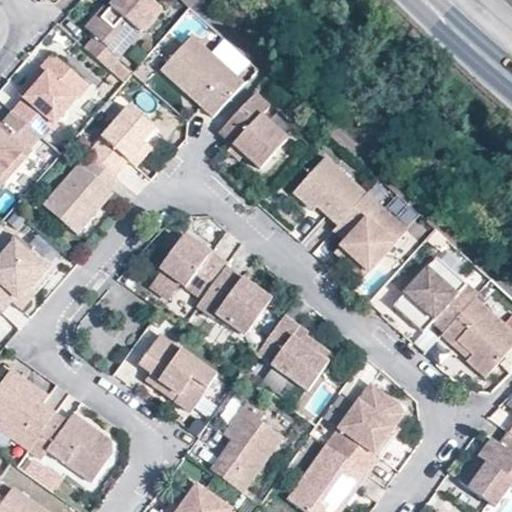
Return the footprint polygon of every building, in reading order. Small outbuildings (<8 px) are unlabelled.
[(82,48),(106,69),(158,9),(147,0),(112,0),(107,7),(86,31),(92,35),(82,48)] [(86,31),(107,7),(101,2),(81,27),(86,31)] [(210,119),(240,85),(187,38),(157,72),(180,92),(185,86),(198,99),(194,104),(210,119)] [(49,55),(29,78),(35,83),(55,60),(49,55)] [(21,97),(10,110),(41,136),(85,84),(55,60),(35,83),(29,78),(16,93),(21,97)] [(185,86),(180,92),(194,104),(198,99),(185,86)] [(265,105),(252,94),(218,133),(230,144),(243,155),(259,169),(286,137),(258,113),(265,105)] [(127,108),(86,154),(90,158),(113,177),(126,161),(143,141),(152,130),(127,108)] [(41,136),(10,110),(0,121),(0,191),(33,152),(30,149),(41,137),(41,136)] [(150,147),(143,141),(126,161),(133,167),(150,147)] [(243,155),(230,144),(224,151),(237,162),(243,155)] [(108,193),(117,181),(113,177),(90,158),(80,170),(76,166),(42,205),(77,236),(92,217),(93,207),(98,210),(111,195),(108,193)] [(336,226),(365,194),(323,158),(290,196),(306,209),(310,204),(317,210),(336,226)] [(405,230),(365,194),(336,226),(331,231),(344,242),(339,249),(352,260),(347,266),(363,279),(405,230)] [(310,204),(306,209),(312,215),(317,210),(310,204)] [(195,248),(199,242),(187,233),(182,239),(195,248)] [(228,267),(230,264),(199,242),(195,248),(182,239),(160,269),(204,300),(228,267)] [(0,315),(2,316),(10,307),(14,309),(30,290),(49,269),(16,240),(0,257),(0,315)] [(352,260),(339,249),(334,254),(347,266),(352,260)] [(475,298),(477,295),(435,258),(393,305),(406,316),(411,311),(417,317),(412,322),(424,332),(434,321),(445,330),(475,298)] [(204,300),(199,307),(217,320),(219,316),(246,335),(272,298),(256,287),(251,293),(243,286),(246,280),(228,267),(204,300)] [(180,283),(160,269),(149,286),(168,300),(180,283)] [(251,293),(256,287),(246,280),(243,286),(251,293)] [(30,290),(14,309),(20,315),(36,295),(30,290)] [(445,330),(441,335),(455,347),(460,341),(474,354),(469,359),(466,363),(485,378),(511,347),(511,330),(504,323),(475,298),(445,330)] [(411,311),(406,316),(412,322),(417,317),(411,311)] [(284,317),(256,356),(308,393),(329,365),(300,346),(305,338),(308,334),(284,317)] [(140,365),(151,373),(181,395),(175,403),(192,414),(216,379),(160,338),(140,365)] [(300,346),(329,365),(334,358),(305,338),(300,346)] [(460,341),(455,347),(469,359),(474,354),(460,341)] [(26,451),(53,414),(39,405),(41,402),(28,394),(31,388),(9,373),(0,385),(0,433),(26,452),(26,451)] [(181,395),(151,373),(145,381),(175,403),(181,395)] [(28,394),(41,402),(44,397),(31,388),(28,394)] [(369,388),(354,408),(362,414),(376,393),(369,388)] [(354,408),(326,447),(368,476),(369,477),(381,459),(377,457),(387,443),(383,442),(392,428),(395,430),(401,421),(398,409),(376,393),(362,414),(354,408)] [(226,426),(243,406),(233,398),(217,418),(226,426)] [(231,444),(211,472),(244,496),(285,439),(262,424),(267,417),(248,404),(223,438),(231,444)] [(64,423),(53,414),(26,451),(38,459),(43,453),(89,487),(110,457),(109,442),(99,435),(95,440),(86,433),(89,428),(70,414),(64,423)] [(99,435),(89,428),(86,433),(95,440),(99,435)] [(377,457),(381,459),(399,434),(395,430),(392,428),(383,442),(387,443),(377,457)] [(511,437),(504,447),(497,442),(465,486),(500,511),(511,495),(511,437)] [(368,476),(326,447),(289,501),(304,511),(342,511),(345,509),(337,504),(349,487),(357,492),(368,476)] [(166,511),(179,511),(197,488),(188,482),(166,511)] [(337,504),(345,509),(357,492),(349,487),(337,504)] [(179,511),(229,511),(197,488),(179,511)] [(0,499),(0,511),(42,511),(10,489),(2,501),(0,499)]
